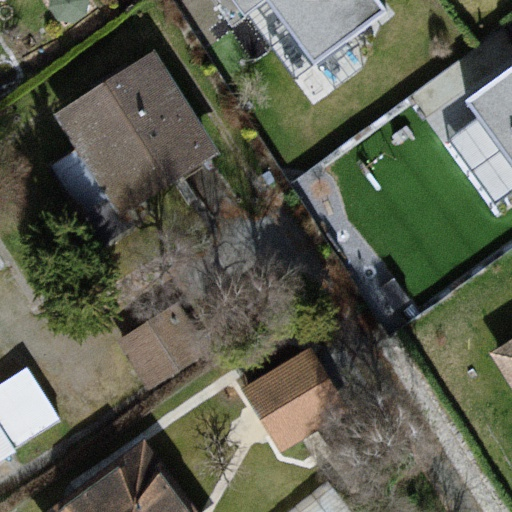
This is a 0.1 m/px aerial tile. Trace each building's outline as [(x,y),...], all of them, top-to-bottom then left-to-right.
[(272,0),(228,0),(243,21),(269,3),(272,0)] [(272,0),(269,3),(316,68),(388,17),(376,0),(272,0)] [(51,122),(117,227),(221,162),(155,57),(51,122)] [(511,79),(469,111),(511,169),(511,79)] [(511,347),(495,358),(511,384),(511,347)] [(238,392),(275,453),(344,412),(307,351),(238,392)] [(0,449),(62,413),(26,354),(0,369),(0,449)] [(53,511),(200,511),(152,443),(53,511)]
